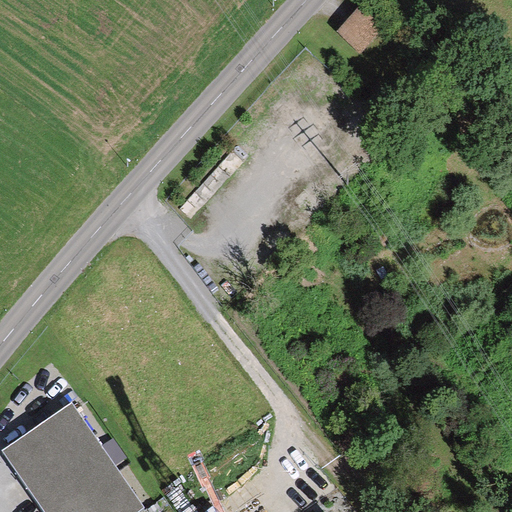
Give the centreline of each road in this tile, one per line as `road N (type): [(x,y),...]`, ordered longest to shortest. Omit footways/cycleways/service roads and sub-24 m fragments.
road 1 (tertiary): [(0,347),(306,0)]
road 2 (track): [(121,203),(170,245),(374,511)]
